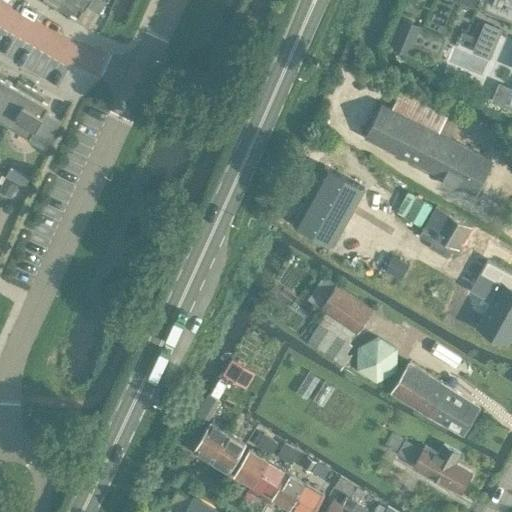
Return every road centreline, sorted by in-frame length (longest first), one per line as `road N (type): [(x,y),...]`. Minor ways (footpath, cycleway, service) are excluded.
road 1 (primary): [(82,511),(306,21)]
road 2 (unclassified): [(1,436),(11,359),(139,76)]
road 3 (residential): [(139,76),(71,54),(0,13)]
